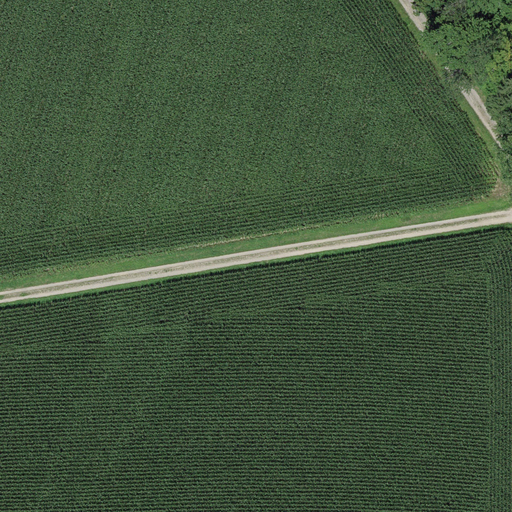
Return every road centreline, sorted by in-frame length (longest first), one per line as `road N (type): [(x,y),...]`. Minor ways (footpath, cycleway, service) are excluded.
road 1 (track): [(511,219),(0,298)]
road 2 (track): [(511,155),(409,0)]
